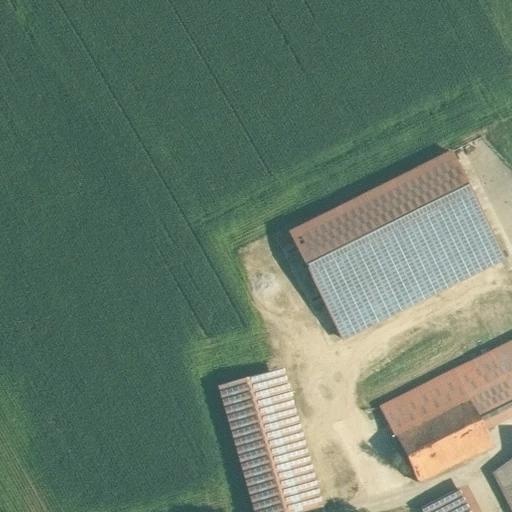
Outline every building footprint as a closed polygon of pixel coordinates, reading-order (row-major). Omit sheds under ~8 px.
[(284,236),(301,269),(461,186),(444,153),(284,236)] [(461,186),(301,269),(341,344),(500,261),(461,186)] [(492,352),(381,408),(396,437),(507,380),(499,363),(498,364),(492,352)] [(511,356),(499,363),(507,380),(511,389),(511,356)] [(322,511),(283,372),(216,391),(250,511),(322,511)] [(511,389),(507,380),(396,437),(418,483),(492,446),(484,429),(511,414),(511,389)] [(511,460),(495,473),(508,500),(511,499),(511,460)] [(471,511),(460,490),(423,509),(425,511),(471,511)]
